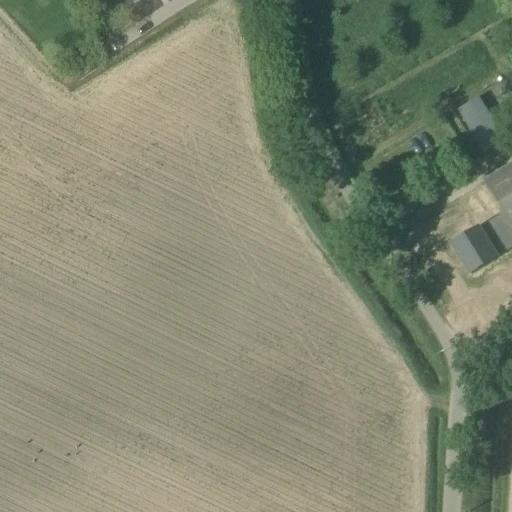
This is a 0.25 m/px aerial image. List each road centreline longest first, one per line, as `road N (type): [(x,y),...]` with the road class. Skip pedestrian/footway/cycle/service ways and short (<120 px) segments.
road 1 (unclassified): [(457,358),(284,92),(268,0)]
road 2 (unclassified): [(450,511),(457,358)]
